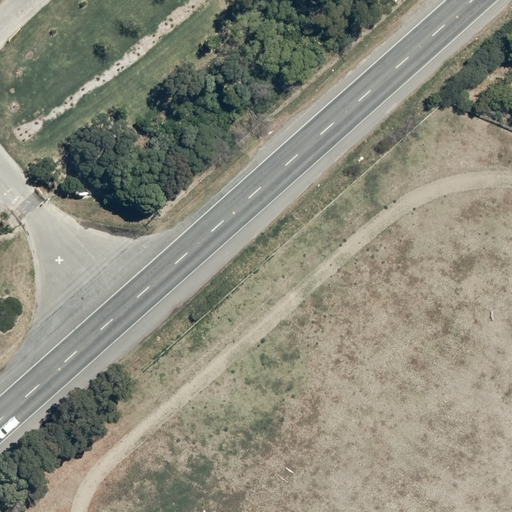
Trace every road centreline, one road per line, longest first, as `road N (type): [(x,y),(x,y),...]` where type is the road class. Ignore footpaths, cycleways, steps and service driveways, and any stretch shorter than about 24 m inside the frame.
road 1 (trunk): [(0,420),(471,0)]
road 2 (trunk): [(333,0),(0,296)]
